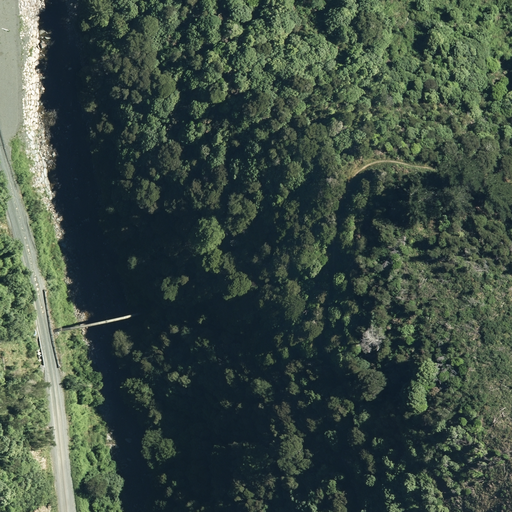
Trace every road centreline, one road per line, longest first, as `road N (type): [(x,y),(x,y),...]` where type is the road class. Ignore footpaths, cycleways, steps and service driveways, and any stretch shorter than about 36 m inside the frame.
road 1 (track): [(511,193),(386,170),(346,181),(324,221),(319,348),(335,390),(338,511)]
road 2 (unclassified): [(0,146),(50,365),(68,511)]
